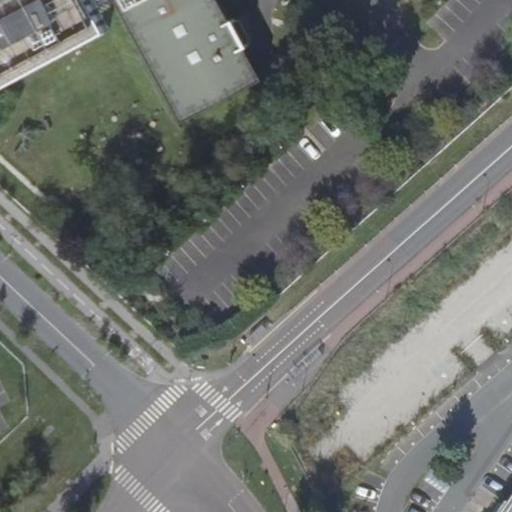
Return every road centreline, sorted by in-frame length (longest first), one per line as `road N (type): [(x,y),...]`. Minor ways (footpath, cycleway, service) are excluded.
road 1 (unclassified): [(0,277),(93,365),(170,461)]
road 2 (unclassified): [(511,374),(415,461),(394,486),(387,511)]
